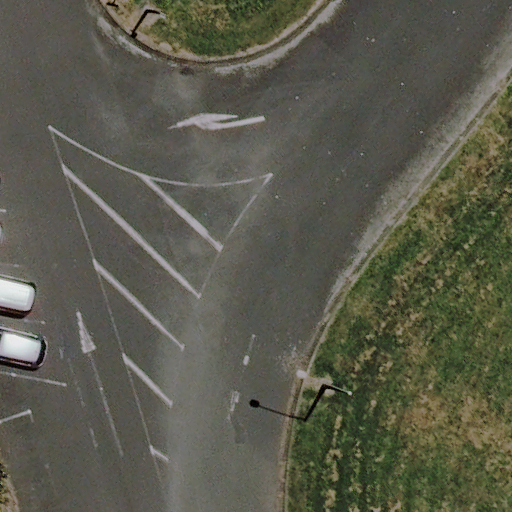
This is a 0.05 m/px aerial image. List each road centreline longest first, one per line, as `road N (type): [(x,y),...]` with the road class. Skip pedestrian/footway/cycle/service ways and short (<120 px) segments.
road 1 (unclassified): [(450,15),(308,193),(232,337),(213,511)]
road 2 (unclassified): [(127,511),(18,114),(0,4)]
road 3 (unclassified): [(450,15),(351,89),(285,121),(209,119),(140,95),(78,55),(29,0)]
